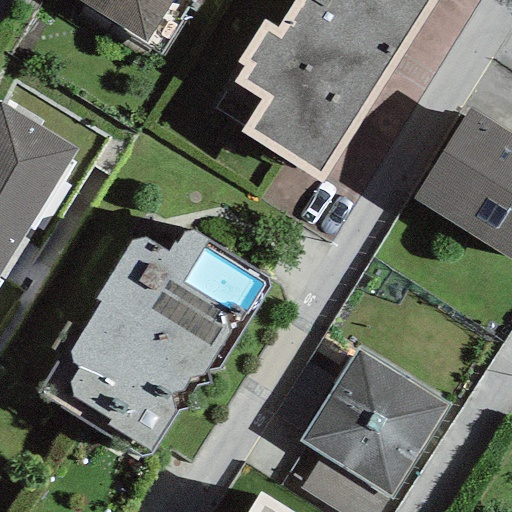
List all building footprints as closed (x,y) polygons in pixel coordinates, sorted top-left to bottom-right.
[(203,0),(216,8),(221,0),(72,0),(145,46),(174,0),(203,0)] [(239,132),(321,184),(437,0),(294,0),(277,27),(263,20),(236,64),(241,67),(232,83),(260,100),(239,132)] [(511,134),(469,108),(413,200),(511,262),(511,134)] [(0,284),(69,166),(64,163),(70,153),(2,114),(0,116),(0,284)] [(269,288),(267,279),(191,231),(183,233),(176,245),(172,242),(167,253),(145,239),(130,241),(94,300),(100,303),(81,330),(66,322),(49,349),(62,355),(37,393),(140,457),(150,455),(176,411),(194,406),(191,394),(196,387),(210,384),(208,371),(219,369),(269,288)] [(448,407),(357,349),(298,442),(322,456),(388,498),(390,500),(448,407)] [(336,511),(379,511),(388,498),(322,456),(300,489),(336,511)] [(290,511),(259,492),(246,511),(290,511)]
